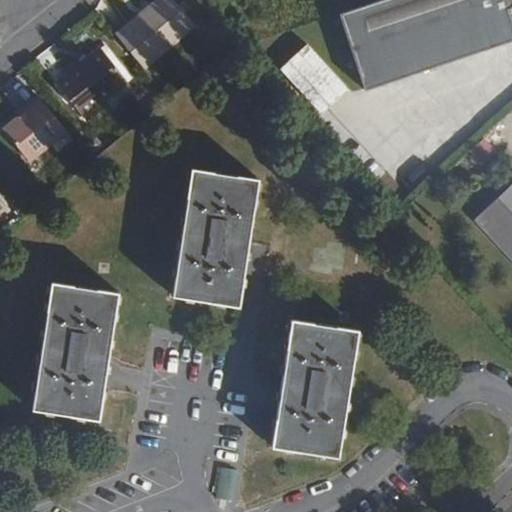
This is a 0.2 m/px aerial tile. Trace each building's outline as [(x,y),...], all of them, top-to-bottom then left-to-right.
[(146,65),(198,24),(189,13),(194,9),(188,1),(183,5),(179,0),(160,0),(120,30),(146,65)] [(369,89),(511,41),(511,14),(511,10),(507,0),(383,0),(343,13),(369,89)] [(85,110),(128,74),(101,40),(57,77),(85,110)] [(306,43),(279,68),(321,114),(348,89),(306,43)] [(69,126),(41,89),(27,100),(31,105),(5,124),(29,156),(69,126)] [(243,300),(261,174),(195,166),(177,291),(206,295),(243,300)] [(511,189),(481,218),(511,251),(511,189)] [(112,349),(121,291),(55,280),(35,408),(102,419),(112,349)] [(343,452),(362,327),(297,317),(290,370),(279,443),(343,452)] [(215,496),(233,500),(239,471),(220,468),(215,496)]
